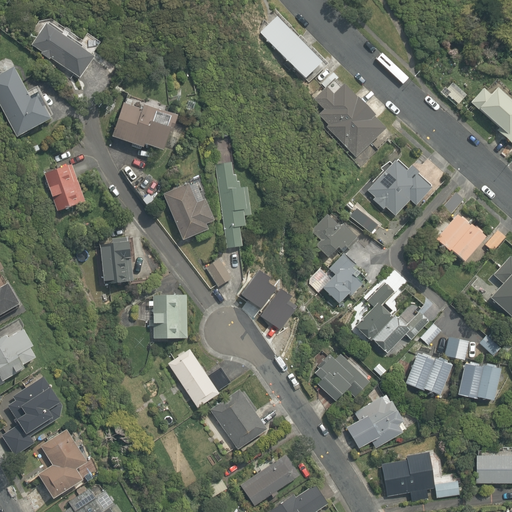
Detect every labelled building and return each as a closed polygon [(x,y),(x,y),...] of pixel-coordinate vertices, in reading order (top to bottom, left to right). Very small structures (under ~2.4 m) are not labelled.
[(47,4),(23,42),(77,78),(102,40),(47,4)] [(273,14),(256,32),(301,77),(305,74),(311,80),(326,65),(297,33),(295,35),(273,14)] [(8,61),(0,65),(0,109),(13,135),(48,117),(34,90),(25,95),(8,61)] [(323,110),(318,115),(355,158),(384,133),(368,114),(370,112),(342,80),(329,91),(324,85),(311,97),(323,110)] [(446,95),(456,105),(466,95),(451,80),(443,88),(448,93),(446,95)] [(480,87),(466,103),(496,130),(493,133),(509,148),(511,146),(511,95),(510,97),(495,84),(487,93),(480,87)] [(122,96),(110,135),(140,144),(141,141),(160,147),(161,142),(177,147),(183,128),(171,124),(175,112),(122,96)] [(85,202),(70,159),(41,169),(46,184),(43,185),(47,196),(50,195),(56,212),(85,202)] [(411,206),(429,185),(406,165),(403,169),(392,159),(366,189),(372,194),(368,199),(381,210),(383,208),(393,216),(405,202),(411,206)] [(227,161),(214,162),(223,250),(238,248),(235,225),(241,225),(240,215),(248,214),(245,186),(235,187),(233,173),(228,174),(227,161)] [(187,184),(162,192),(178,239),(188,236),(190,243),(212,236),(207,221),(210,219),(203,200),(199,201),(194,187),(189,189),(187,184)] [(464,198),(454,190),(422,232),(461,261),(482,233),(454,212),(464,198)] [(336,223),(323,211),(306,228),(316,237),(309,244),(324,258),(325,257),(336,245),(340,248),(342,245),(347,250),(356,241),(349,234),(352,232),(339,220),(336,223)] [(496,229),(482,243),(491,253),(505,238),(496,229)] [(121,238),(95,242),(101,282),(131,278),(127,256),(124,257),(121,238)] [(318,286),(335,303),(345,292),(347,294),(366,273),(340,248),(336,245),(325,257),(329,261),(325,266),(331,272),(318,286)] [(511,256),(508,253),(489,275),(498,283),(486,297),(508,316),(511,312),(511,256)] [(217,257),(202,266),(216,288),(231,278),(217,257)] [(0,283),(0,311),(17,302),(6,281),(0,283)] [(185,293),(150,293),(149,338),(184,339),(185,293)] [(419,309),(410,302),(399,314),(408,321),(404,326),(374,300),(353,323),(358,327),(355,331),(383,356),(402,334),(410,341),(415,335),(426,346),(440,330),(432,324),(444,311),(428,298),(419,309)] [(36,354),(18,322),(0,332),(0,381),(25,368),(22,362),(36,354)] [(466,340),(447,336),(443,355),(463,359),(466,340)] [(189,347),(166,363),(194,407),(232,382),(221,365),(207,374),(189,347)] [(449,361),(412,350),(402,384),(439,395),(449,361)] [(368,378),(337,352),(333,358),(328,354),(309,376),(318,383),(316,386),(334,401),(343,390),(352,397),(368,378)] [(491,399),(497,366),(460,360),(455,393),(491,399)] [(385,368),(375,361),(370,369),(379,376),(385,368)] [(55,399),(42,376),(11,393),(15,399),(7,403),(10,408),(7,410),(16,427),(0,435),(10,454),(34,441),(29,431),(59,415),(51,400),(55,399)] [(236,389),(207,409),(235,450),(264,430),(236,389)] [(400,420),(383,391),(378,394),(376,390),(348,406),(354,418),(342,424),(354,447),(369,439),(373,447),(400,433),(395,423),(400,420)] [(84,460),(63,426),(36,442),(49,464),(35,472),(50,497),(81,478),(74,466),(84,460)] [(403,457),(378,463),(384,496),(407,491),(409,503),(426,499),(424,489),(430,487),(426,470),(429,469),(424,447),(401,452),(403,457)] [(285,450),(237,481),(251,503),(268,493),(270,497),(278,492),(276,488),(300,472),(285,450)] [(511,454),(471,452),(469,481),(511,482),(511,454)] [(217,472),(200,481),(210,498),(227,489),(217,472)] [(457,477),(433,481),(435,497),(459,494),(457,477)] [(310,511),(323,505),(311,482),(264,508),(265,511),(310,511)] [(111,511),(108,506),(113,502),(104,489),(99,492),(94,485),(58,508),(61,511),(111,511)]
